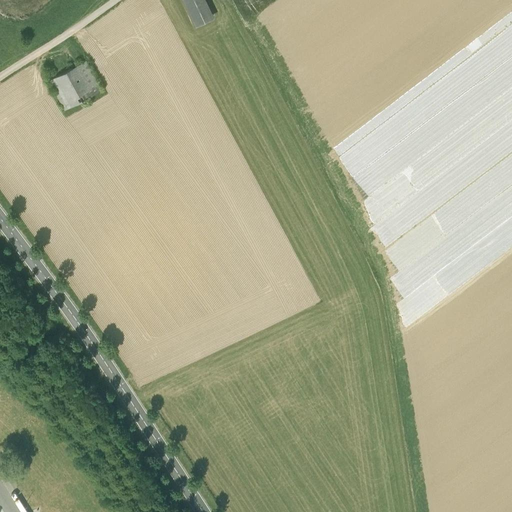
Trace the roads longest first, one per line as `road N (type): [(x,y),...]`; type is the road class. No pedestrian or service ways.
road 1 (tertiary): [(202,511),(0,220)]
road 2 (residential): [(115,0),(0,75)]
